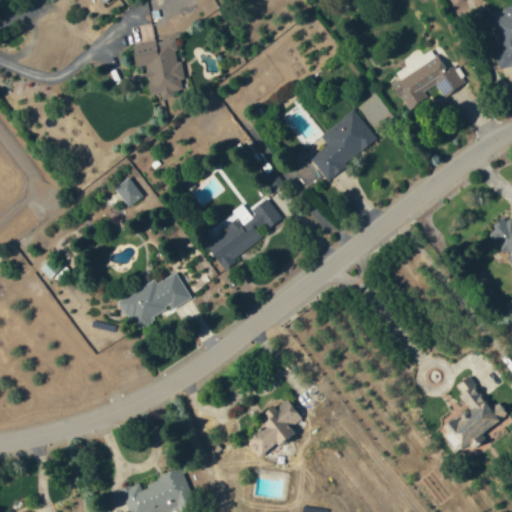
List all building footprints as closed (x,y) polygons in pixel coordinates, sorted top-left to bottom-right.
[(511,4),(501,7),(503,16),(492,19),(500,49),(493,51),(498,69),(511,65),(511,4)] [(132,46),(135,66),(144,65),(149,95),(160,93),(161,99),(173,98),(172,90),(184,88),(183,80),(184,80),(181,61),(177,61),(174,39),(132,46)] [(326,144),(309,157),(325,179),(377,139),(354,109),(319,135),(326,144)] [(114,188),(128,208),(143,196),(128,177),(114,188)] [(223,269),(264,234),(263,233),(282,217),(264,197),(248,211),(241,203),(231,211),(237,218),(204,247),(223,269)] [(511,222),(506,216),(486,232),(494,242),(495,241),(511,261),(511,222)] [(39,269),(50,279),(59,268),(49,259),(39,269)] [(190,298),(175,272),(155,283),(154,280),(118,301),(135,329),(170,309),(190,298)] [(498,421),(469,377),(454,387),(469,410),(440,429),(455,452),(471,442),(474,447),(485,440),(480,433),(498,421)] [(244,440),(257,459),(294,432),(290,427),(301,419),(286,398),(264,414),(269,422),(244,440)] [(128,511),(164,511),(177,508),(178,511),(182,511),(188,510),(187,505),(194,503),(182,470),(139,485),(139,483),(120,489),(128,511)]
